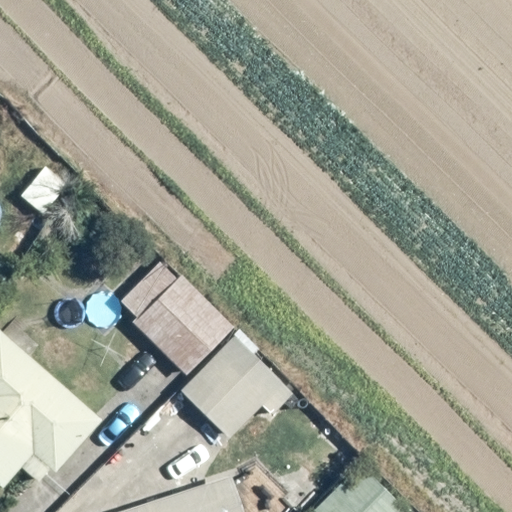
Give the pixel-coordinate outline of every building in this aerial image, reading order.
[(233,327),(163,251),(113,298),(182,373),(233,327)] [(103,420),(0,330),(0,483),(4,487),(32,456),(55,475),(103,420)] [(292,390),(241,333),(178,388),(222,439),(264,402),(270,410),(292,390)] [(408,511),(410,511),(363,462),(310,511),(408,511)] [(240,511),(231,481),(130,511),(240,511)]
